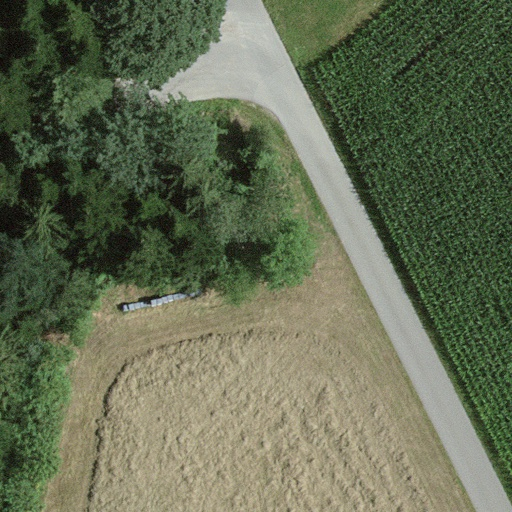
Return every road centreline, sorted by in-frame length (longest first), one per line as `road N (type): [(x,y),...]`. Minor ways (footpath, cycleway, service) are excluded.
road 1 (unclassified): [(239,0),(281,63),(501,511)]
road 2 (track): [(0,138),(281,63)]
